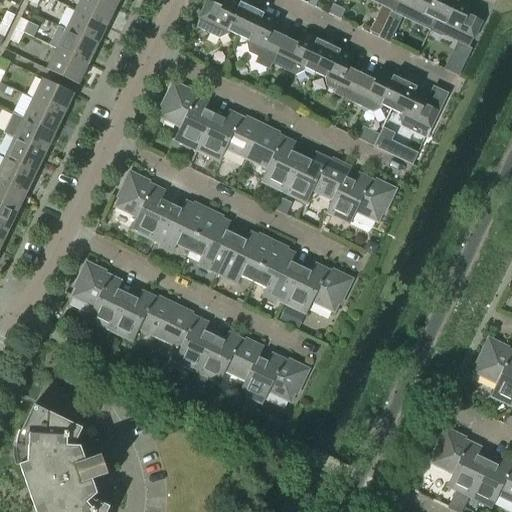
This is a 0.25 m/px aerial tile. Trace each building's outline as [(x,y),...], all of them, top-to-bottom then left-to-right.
[(106,0),(80,0),(76,10),(107,25),(116,5),(106,0)] [(229,32),(238,36),(251,8),(234,0),(224,0),(221,7),(207,0),(195,27),(219,38),(227,35),(228,35),(229,32)] [(369,0),(391,11),(396,0),(369,0)] [(430,30),(443,0),(396,0),(391,11),(402,16),(405,18),(430,30)] [(465,0),(443,0),(430,30),(429,31),(439,36),(444,36),(457,42),(468,47),(481,21),(467,14),(472,3),(465,0)] [(276,20),(251,8),(238,36),(246,40),(245,43),(246,44),(248,53),(258,57),(255,63),(269,70),(272,64),(271,64),(284,37),(271,31),(276,20)] [(97,44),(107,25),(76,10),(66,30),(97,44)] [(391,11),(386,23),(396,28),(402,16),(391,11)] [(6,12),(1,22),(9,26),(14,16),(6,12)] [(20,19),(15,29),(23,33),(28,23),(20,19)] [(9,26),(1,22),(0,24),(0,36),(4,38),(9,26)] [(383,28),(374,23),(368,33),(378,38),(383,28)] [(23,33),(15,29),(9,41),(18,45),(23,33)] [(66,30),(57,49),(88,64),(97,44),(66,30)] [(284,37),(271,64),(272,64),(295,75),(303,71),(304,72),(306,69),(314,73),(328,45),(303,33),(298,43),(284,37)] [(457,42),(452,51),(468,58),(471,54),(466,52),(468,47),(457,42)] [(353,57),(328,45),(314,73),(324,78),(326,86),(335,91),(334,94),(348,101),(361,74),(348,67),(353,57)] [(78,85),(88,64),(57,49),(47,70),(78,85)] [(382,106),(391,110),(405,82),(379,69),(374,80),(361,74),(348,101),(371,112),(379,108),(380,109),(382,106)] [(43,79),(33,99),(64,114),(73,94),(43,79)] [(429,93),(405,82),(391,110),(399,114),(398,117),(399,117),(401,126),(425,138),(446,93),(433,86),(429,93)] [(174,140),(197,151),(214,114),(201,108),(204,101),(192,95),(193,92),(183,87),(182,90),(174,86),(167,99),(165,98),(160,108),(163,109),(159,116),(181,127),(174,140)] [(33,99),(24,119),(54,133),(64,114),(33,99)] [(13,113),(4,133),(14,138),(45,153),(54,133),(24,119),(13,113)] [(227,121),(214,114),(197,151),(219,162),(225,150),(246,160),(261,128),(257,126),(258,123),(248,118),(246,121),(231,113),(227,121)] [(265,130),(261,128),(246,160),(267,170),(261,182),(283,193),(301,156),(287,150),(291,142),(275,135),(277,132),(266,127),(265,130)] [(383,131),(375,148),(390,155),(395,145),(390,143),(393,136),(383,131)] [(14,138),(5,158),(36,172),(45,153),(14,138)] [(314,162),(301,156),(283,193),(306,203),(312,191),(332,201),(344,177),(348,170),(343,168),(344,165),(334,160),(333,163),(318,155),(314,162)] [(0,179),(26,192),(36,172),(5,158),(0,168),(0,179)] [(131,230),(153,241),(171,204),(158,198),(161,191),(148,185),(149,182),(139,177),(138,180),(130,176),(124,189),(121,188),(117,198),(119,199),(116,206),(137,217),(131,230)] [(357,183),(344,177),(332,201),(326,213),(349,224),(356,211),(377,221),(380,214),(383,215),(388,205),(385,204),(391,191),(385,188),(386,185),(376,180),(375,183),(361,176),(357,183)] [(0,179),(0,202),(17,211),(26,192),(0,179)] [(281,199),(275,210),(286,215),(291,204),(281,199)] [(0,227),(8,231),(17,211),(0,202),(0,227)] [(181,209),(171,204),(153,241),(161,244),(160,246),(172,252),(176,245),(188,251),(207,213),(202,210),(203,208),(193,203),(192,205),(184,202),(181,209)] [(211,215),(207,213),(188,251),(201,257),(198,264),(217,274),(236,235),(226,231),(229,223),(221,220),(223,217),(212,212),(211,215)] [(246,240),(236,235),(217,274),(237,283),(241,276),(253,282),(272,244),(267,242),(268,239),(258,234),(257,237),(249,233),(246,240)] [(367,242),(362,252),(365,253),(370,256),(373,257),(378,247),(367,242)] [(275,300),(283,303),(301,267),(291,262),(294,255),(286,251),(288,248),(277,244),(276,246),(272,244),(253,282),(266,288),(263,296),(275,301),(275,300)] [(137,254),(145,258),(149,249),(144,247),(139,249),(137,254)] [(87,320),(110,331),(128,294),(114,288),(118,281),(105,274),(106,272),(96,267),(94,269),(87,266),(81,279),(78,278),(73,288),(76,289),(72,296),(94,307),(87,320)] [(314,273),(301,267),(283,303),(305,314),(312,301),(333,311),(337,304),(339,305),(344,295),(342,293),(348,281),(340,277),(342,274),(332,270),(330,272),(317,266),(314,273)] [(141,301),(128,294),(110,331),(132,342),(138,330),(159,340),(174,308),(169,306),(171,303),(161,298),(159,301),(144,293),(141,301)] [(179,310),(174,308),(159,340),(180,350),(174,362),(196,373),(214,336),(201,329),(204,322),(189,315),(190,313),(180,307),(179,310)] [(294,327),(300,314),(284,307),(278,320),(294,327)] [(94,344),(101,347),(107,334),(100,331),(95,333),(92,339),(94,344)] [(109,351),(116,338),(109,335),(103,347),(109,351)] [(246,381),(257,357),(258,357),(261,350),(256,347),(257,345),(247,340),(246,342),(230,335),(227,342),(214,336),(196,373),(219,383),(224,372),(237,378),(231,390),(238,393),(239,393),(245,380),(246,381)] [(483,355),(480,354),(475,364),(478,365),(474,373),(496,383),(490,397),(511,407),(511,353),(507,351),(508,348),(498,343),(497,346),(489,342),(483,355)] [(288,360),(287,362),(274,356),(270,363),(258,357),(257,357),(246,381),(245,380),(239,393),(262,404),(269,391),(290,401),(293,394),(296,395),(301,385),(298,383),(304,371),(297,367),(298,364),(288,360)] [(106,511),(109,508),(88,495),(84,499),(80,496),(86,491),(94,488),(92,480),(107,475),(100,456),(85,461),(83,454),(71,459),(64,458),(64,453),(70,454),(80,433),(82,429),(33,405),(20,431),(28,435),(27,462),(19,465),(35,511),(106,511)] [(503,425),(511,429),(511,417),(508,416),(503,425)] [(477,447),(464,441),(465,438),(455,433),(454,436),(446,432),(440,446),(437,445),(433,455),(435,456),(432,463),(453,473),(446,488),(468,498),(487,461),(473,454),(477,447)] [(499,467),(487,461),(468,498),(491,509),(497,497),(511,503),(511,464),(503,460),(499,467)]
